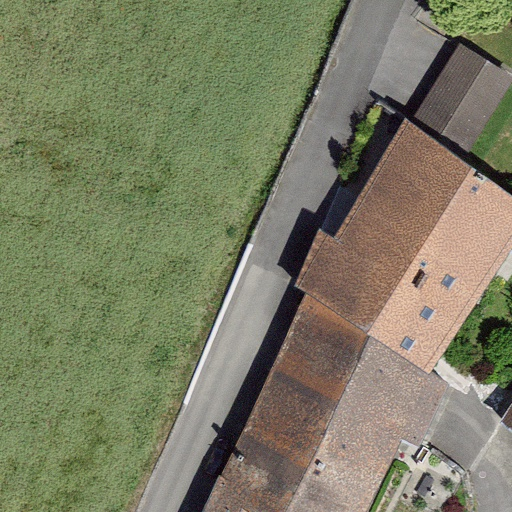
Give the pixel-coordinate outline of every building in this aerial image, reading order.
[(426,106),(487,134),(511,80),(511,64),(458,39),(426,106)] [(423,378),(511,248),(511,203),(402,139),(332,243),(320,234),(299,301),(423,378)] [(219,479),(252,511),(364,511),(400,449),(423,465),(450,399),(423,378),(299,301),(219,479)] [(511,411),(498,431),(511,441),(511,411)] [(252,511),(219,479),(205,511),(252,511)]
